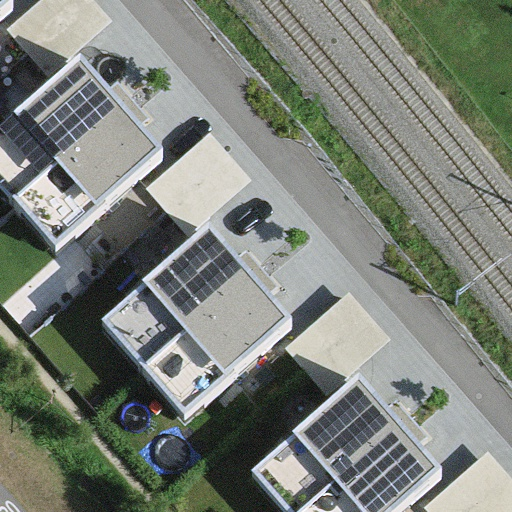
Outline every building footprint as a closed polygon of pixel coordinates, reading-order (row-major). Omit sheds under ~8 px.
[(0,0),(0,25),(14,14),(1,0),(0,0)] [(51,81),(117,26),(94,0),(48,0),(10,32),(51,81)] [(0,187),(16,206),(122,118),(83,72),(0,142),(0,187)] [(160,163),(122,118),(16,206),(54,252),(160,163)] [(219,138),(151,187),(189,238),(257,188),(219,138)] [(144,378),(243,281),(201,239),(102,335),(144,378)] [(284,324),(243,281),(144,378),(185,420),(284,324)] [(333,400),(397,343),(354,296),(290,353),(333,400)] [(269,511),(317,511),(392,440),(350,397),(251,494),(269,511)] [(402,511),(433,482),(392,440),(317,511),(402,511)] [(511,511),(511,475),(495,455),(428,507),(431,511),(511,511)]
